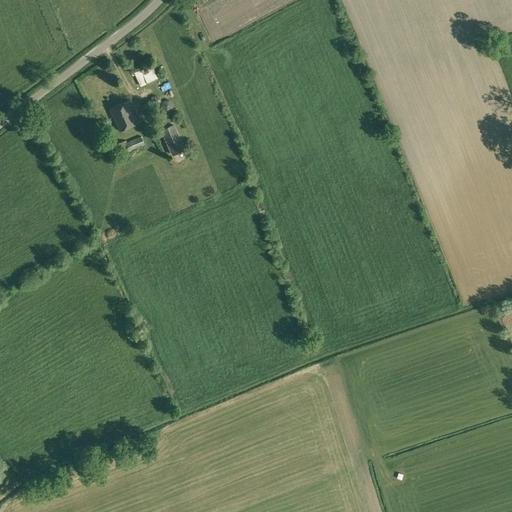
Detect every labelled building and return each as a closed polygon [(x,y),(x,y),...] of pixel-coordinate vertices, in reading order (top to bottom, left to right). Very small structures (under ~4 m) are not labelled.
[(142,72),(146,82),(158,77),(153,67),(142,72)] [(110,109),(120,132),(138,124),(128,101),(110,109)] [(161,130),(172,156),(186,150),(174,124),(161,130)] [(125,143),(129,152),(147,145),(143,136),(125,143)] [(129,152),(125,143),(124,141),(113,146),(118,157),(129,152)]
